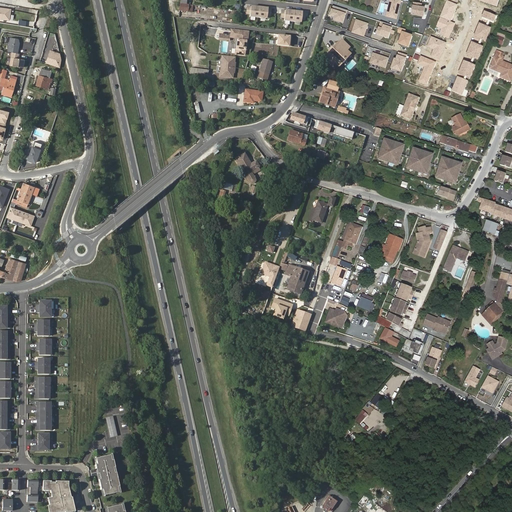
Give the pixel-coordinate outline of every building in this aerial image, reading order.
[(403,1),(399,0),(390,0),(386,17),(398,20),(403,1)] [(458,5),(447,0),(440,16),(451,21),(458,5)] [(422,3),(412,2),(410,15),(423,17),(425,8),(421,7),(422,3)] [(252,6),(248,5),(247,13),(251,13),(250,15),(267,17),(267,15),(271,15),(272,8),(268,8),(268,7),(252,5),(252,6)] [(9,9),(0,7),(0,17),(0,18),(1,16),(7,17),(9,9)] [(286,10),(282,9),(281,16),(285,17),(285,19),(301,21),(301,19),(305,19),(306,12),(302,11),(286,9),(286,10)] [(349,15),(334,10),(332,17),(337,18),(336,21),(346,24),(349,15)] [(496,16),(485,11),(482,18),(494,22),(496,16)] [(455,24),(441,18),(437,28),(441,29),(439,34),(449,38),(455,24)] [(370,24),(357,20),(353,32),(366,36),(370,24)] [(395,27),(381,22),(377,35),(391,39),(395,27)] [(492,29),(480,24),(475,37),(487,42),(492,29)] [(238,46),(237,51),(247,51),(248,36),(249,36),(250,31),(233,29),(232,34),(226,34),(226,36),(239,37),(239,39),(238,46)] [(493,42),(501,45),(505,35),(497,32),(493,42)] [(288,44),(289,34),(278,33),(277,43),(288,44)] [(415,37),(404,33),(400,44),(411,48),(415,37)] [(18,38),(10,37),(8,51),(12,52),(18,53),(19,42),(18,38)] [(446,43),(431,37),(427,47),(433,50),(430,57),(439,61),(446,43)] [(337,61),(348,50),(351,47),(345,42),(343,44),(341,42),(330,53),(331,55),(329,58),(334,63),(337,61)] [(484,47),(472,42),(466,56),(478,61),(484,47)] [(352,54),(348,50),(337,61),(341,65),(352,54)] [(410,56),(400,52),(394,70),(404,73),(410,56)] [(390,59),(373,53),(370,64),(387,69),(390,59)] [(503,57),(496,54),(490,69),(499,73),(502,74),(500,78),(511,82),(511,79),(511,65),(503,62),(505,58),(503,57)] [(436,63),(421,56),(417,65),(424,67),(418,82),(426,85),(436,63)] [(23,67),(24,59),(18,58),(11,57),(10,65),(23,67)] [(221,77),(233,78),(235,58),(222,57),(221,77)] [(272,61),(262,58),(256,76),(267,80),(272,61)] [(476,66),(464,61),(459,73),(470,78),(476,66)] [(205,77),(206,70),(193,68),(192,75),(205,77)] [(497,77),(499,73),(490,69),(488,74),(497,77)] [(397,71),(394,79),(402,82),(405,75),(397,71)] [(36,86),(48,89),(51,79),(49,78),(51,75),(40,72),(36,86)] [(5,78),(1,78),(0,82),(0,85),(3,86),(1,93),(11,96),(16,76),(10,75),(9,79),(5,78)] [(468,81),(458,77),(453,90),(463,95),(468,81)] [(258,97),(260,98),(262,93),(244,89),(243,94),(258,97)] [(328,95),(322,93),(319,102),(334,107),(338,96),(335,95),(336,91),(330,89),(328,95)] [(404,101),(416,105),(419,96),(408,92),(404,101)] [(259,102),(260,98),(258,97),(243,94),(241,101),(249,102),(250,100),(253,100),(259,102)] [(431,99),(429,105),(435,108),(438,102),(431,99)] [(416,105),(404,101),(402,109),(413,112),(412,111),(414,105),(416,105)] [(9,112),(0,109),(0,122),(5,124),(9,112)] [(413,112),(402,109),(400,114),(411,118),(413,112)] [(468,127),(466,121),(464,122),(460,114),(452,118),(456,126),(453,127),(452,130),(454,135),(458,135),(466,131),(466,128),(468,127)] [(488,126),(490,122),(477,115),(475,119),(488,126)] [(316,120),(314,127),(321,130),(321,131),(328,133),(330,127),(335,129),(333,134),(351,140),(353,133),(316,120)] [(307,136),(290,131),(287,140),(304,145),(307,136)] [(478,148),(443,136),(441,144),(447,146),(455,149),(456,149),(457,146),(460,147),(459,151),(468,154),(469,152),(476,154),(478,148)] [(399,166),(406,145),(386,139),(379,160),(399,166)] [(25,149),(22,158),(27,159),(26,162),(30,163),(34,162),(41,144),(33,141),(30,150),(25,149)] [(428,176),(435,155),(415,148),(408,169),(428,176)] [(251,164),(245,154),(236,160),(247,178),(254,173),(252,171),(258,167),(255,161),(251,164)] [(510,169),(511,164),(511,158),(504,156),(501,166),(510,169)] [(457,184),(464,164),(443,158),(437,178),(457,184)] [(503,185),(507,174),(499,172),(496,182),(503,185)] [(21,189),(17,187),(11,202),(26,207),(33,187),(23,183),(21,189)] [(9,189),(0,184),(0,206),(1,207),(9,189)] [(457,191),(443,187),(440,195),(448,197),(448,198),(454,200),(457,191)] [(222,202),(225,191),(219,189),(215,200),(222,202)] [(312,215),(322,218),(328,202),(332,203),(335,194),(330,192),(327,199),(319,197),(312,215)] [(511,211),(495,205),(495,204),(479,198),(478,201),(482,203),(480,209),(492,213),(492,215),(511,221),(511,211)] [(35,216),(10,207),(6,217),(31,226),(35,216)] [(348,239),(354,219),(351,218),(344,237),(348,239)] [(363,222),(354,219),(348,239),(356,242),(363,222)] [(426,225),(418,227),(420,232),(416,233),(418,240),(417,244),(423,246),(423,247),(429,250),(432,241),(430,233),(433,232),(432,227),(427,228),(426,225)] [(443,230),(439,239),(444,241),(448,233),(448,232),(443,230)] [(483,236),(477,234),(474,242),(480,244),(481,242),(486,244),(487,239),(482,237),(483,236)] [(402,243),(390,239),(383,256),(395,260),(402,243)] [(441,250),(444,241),(439,239),(436,247),(436,248),(441,250)] [(423,246),(417,244),(413,253),(425,258),(429,250),(423,247),(423,246)] [(359,260),(365,247),(361,246),(354,262),(359,264),(361,261),(359,260)] [(453,246),(449,257),(457,259),(457,258),(466,261),(470,253),(461,249),(460,250),(457,249),(456,247),(453,246)] [(446,263),(455,267),(457,260),(457,259),(449,257),(446,263)] [(26,265),(9,259),(5,270),(5,271),(0,270),(0,276),(12,281),(19,282),(20,282),(26,265)] [(342,261),(340,267),(348,270),(350,263),(342,261)] [(272,286),(279,267),(265,262),(263,267),(265,274),(270,276),(267,284),(267,285),(272,286)] [(450,280),(453,272),(454,271),(455,268),(455,267),(446,263),(442,273),(444,277),(450,280)] [(301,269),(290,266),(287,275),(290,276),(286,287),(293,290),(301,269)] [(345,271),(336,268),(330,285),(339,288),(345,271)] [(298,292),(306,271),(301,269),(293,290),(298,292)] [(404,271),(401,277),(415,282),(417,276),(413,274),(408,272),(404,271)] [(471,298),(475,285),(474,285),(477,273),(470,271),(463,296),(471,298)] [(500,304),(508,285),(499,279),(494,296),(500,304)] [(351,280),(349,290),(357,292),(359,281),(351,280)] [(411,298),(414,291),(411,289),(412,287),(403,283),(397,295),(407,299),(408,297),(411,298)] [(405,312),(408,305),(405,304),(406,301),(396,297),(391,310),(401,314),(402,311),(405,312)] [(372,303),(361,298),(358,307),(369,311),(372,303)] [(36,305),(36,309),(50,309),(50,301),(39,301),(39,305),(36,305)] [(490,321),(501,312),(495,305),(485,314),(490,321)] [(38,313),(38,317),(50,317),(50,309),(36,309),(36,313),(38,313)] [(336,310),(335,313),(343,316),(339,329),(342,330),(347,317),(344,313),(336,310)] [(335,313),(330,311),(326,324),(339,329),(343,316),(335,313)] [(488,325),(502,314),(501,312),(490,321),(485,314),(482,317),(488,325)] [(390,314),(387,320),(392,323),(402,328),(403,325),(401,324),(403,320),(390,314)] [(428,314),(424,324),(445,333),(450,322),(439,317),(438,319),(428,314)] [(389,329),(392,323),(387,320),(378,316),(375,322),(389,329)] [(0,320),(0,328),(10,328),(10,324),(9,324),(9,321),(0,320)] [(34,324),(34,328),(48,328),(48,320),(36,320),(36,324),(34,324)] [(36,332),(36,336),(48,336),(48,328),(34,328),(34,332),(36,332)] [(402,337),(385,328),(380,339),(396,347),(402,337)] [(0,330),(0,338),(9,338),(9,335),(10,335),(10,331),(0,330)] [(507,338),(498,336),(497,343),(494,345),(489,348),(487,349),(490,355),(496,351),(498,355),(501,353),(500,352),(505,349),(507,338)] [(414,341),(408,338),(405,345),(410,348),(409,350),(418,354),(422,346),(421,345),(422,342),(415,339),(414,341)] [(36,344),(36,347),(49,348),(49,340),(38,340),(38,344),(36,344)] [(431,346),(424,362),(433,366),(440,349),(431,346)] [(34,363),(34,367),(48,367),(48,359),(36,359),(36,363),(34,363)] [(0,379),(10,379),(10,363),(0,362),(0,379)] [(480,370),(473,366),(465,381),(475,386),(478,380),(475,378),(480,370)] [(487,376),(481,387),(492,393),(498,382),(487,376)] [(10,382),(0,381),(0,398),(10,398),(10,382)] [(511,394),(510,399),(506,398),(502,406),(506,408),(507,406),(509,408),(510,410),(511,411),(511,394)] [(0,401),(0,429),(10,430),(10,426),(8,426),(8,419),(10,419),(10,412),(8,412),(8,405),(10,405),(10,401),(0,401)] [(375,415),(378,411),(370,406),(367,410),(375,415)] [(361,412),(354,419),(360,424),(366,417),(361,412)] [(106,420),(109,439),(117,438),(113,418),(106,420)] [(0,449),(10,449),(10,433),(0,432),(0,449)] [(36,435),(36,443),(53,443),(53,435),(36,435)] [(29,448),(29,452),(53,452),(53,443),(36,443),(36,448),(29,448)] [(103,496),(120,492),(112,455),(94,459),(103,496)] [(0,489),(19,491),(19,480),(12,480),(12,483),(4,482),(4,480),(0,479),(0,489)] [(27,502),(38,502),(38,481),(28,481),(28,487),(30,487),(30,495),(28,495),(27,502)] [(68,487),(69,481),(56,481),(56,482),(51,482),(51,481),(43,481),(43,491),(49,491),(51,497),(47,498),(49,511),(75,511),(72,497),(71,497),(68,487)] [(329,495),(322,505),(323,509),(326,511),(330,511),(337,501),(329,495)] [(12,511),(13,499),(3,499),(3,510),(12,511)]
